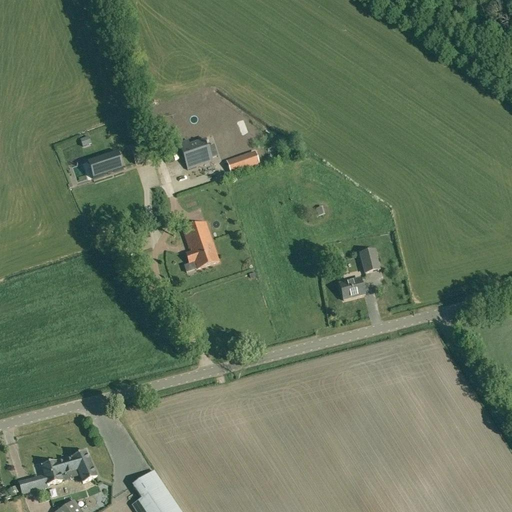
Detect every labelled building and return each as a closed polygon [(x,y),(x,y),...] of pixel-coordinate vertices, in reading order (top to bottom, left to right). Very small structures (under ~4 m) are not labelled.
[(81,141),(83,147),(91,144),(89,138),(81,141)] [(178,144),(187,171),(213,162),(205,140),(189,145),(188,141),(178,144)] [(130,148),(134,164),(140,162),(137,152),(148,149),(146,143),(130,148)] [(123,168),(117,152),(93,161),(98,177),(123,168)] [(253,155),(226,164),(230,175),(257,166),(253,155)] [(185,255),(189,265),(193,263),(196,270),(218,263),(205,223),(182,231),(190,253),(185,255)] [(379,271),(374,251),(359,254),(364,275),(379,271)] [(339,286),(343,304),(365,298),(360,280),(339,286)] [(41,468),(42,474),(46,488),(79,478),(82,485),(97,479),(86,453),(70,460),(41,468)] [(132,486),(141,501),(131,507),(134,511),(181,511),(154,471),(132,486)] [(42,474),(18,481),(22,493),(46,488),(42,474)] [(80,511),(74,502),(58,511),(80,511)]
